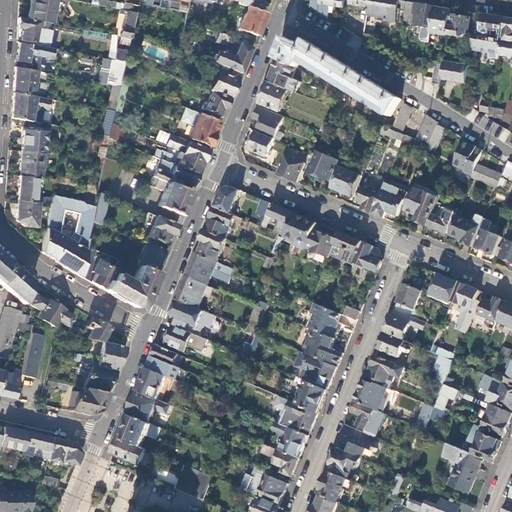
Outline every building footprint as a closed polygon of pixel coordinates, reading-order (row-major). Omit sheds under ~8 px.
[(49,23),(51,24),(56,0),(30,0),(26,19),(49,23)] [(143,0),(142,5),(185,13),(187,0),(143,0)] [(332,6),(345,8),(346,0),(314,0),(313,9),(329,20),(332,6)] [(370,0),(369,7),(365,34),(369,34),(371,24),(369,23),(370,16),(374,16),(382,18),(386,18),(386,21),(395,23),(398,8),(406,10),(405,15),(413,16),(415,4),(393,0),(370,0)] [(124,4),(109,1),(108,7),(121,10),(123,10),(124,4)] [(429,6),(415,4),(413,16),(412,26),(422,28),(420,40),(423,42),(429,43),(431,33),(435,7),(429,6)] [(250,7),(248,6),(238,29),(255,36),(265,13),(250,7)] [(453,15),(454,10),(443,8),(435,7),(431,33),(442,35),(441,38),(449,39),(450,35),(453,15)] [(121,10),(120,14),(127,16),(124,29),(122,28),(120,38),(130,40),(137,13),(123,10),(121,10)] [(480,31),(476,30),(472,50),(500,55),(506,18),(495,16),(484,14),(482,29),(480,31)] [(472,18),(453,15),(450,35),(460,37),(461,35),(465,36),(469,34),(469,29),(470,30),(472,18)] [(26,19),(17,17),(17,28),(22,29),(19,40),(35,43),(34,46),(46,48),(49,31),(48,31),(49,23),(26,19)] [(511,19),(506,18),(500,55),(509,57),(511,60),(511,59),(511,19)] [(226,44),(228,36),(217,33),(215,43),(225,46),(226,44)] [(365,34),(364,41),(373,46),(374,35),(369,34),(365,34)] [(117,37),(113,36),(109,60),(111,60),(113,60),(115,50),(117,37)] [(253,43),(232,36),(232,37),(228,36),(226,44),(237,49),(239,44),(250,49),(253,43)] [(130,40),(120,38),(119,44),(129,46),(130,40)] [(287,38),(278,60),(298,69),(301,61),(391,117),(402,99),(308,41),(305,46),(287,38)] [(140,41),(133,40),(131,50),(138,51),(140,41)] [(53,49),(46,48),(34,46),(19,43),(15,67),(35,71),(38,57),(52,59),(53,49)] [(205,54),(203,59),(219,66),(239,74),(246,60),(250,49),(239,44),(237,49),(236,52),(233,51),(231,57),(217,51),(216,55),(212,54),(211,57),(205,54)] [(127,53),(115,50),(113,60),(125,62),(126,57),(127,53)] [(132,60),(126,57),(125,62),(122,75),(121,82),(126,85),(132,60)] [(427,60),(418,59),(416,73),(425,74),(427,60)] [(122,75),(125,62),(113,60),(111,60),(108,72),(109,73),(122,75)] [(298,69),(278,60),(273,72),(269,82),(290,90),(296,73),(298,69)] [(470,66),(445,62),(442,80),(467,84),(470,66)] [(445,66),(437,64),(434,84),(441,85),(442,80),(445,66)] [(235,85),(239,74),(219,66),(209,91),(211,92),(229,100),(235,85)] [(47,73),(35,71),(15,67),(14,67),(12,92),(32,96),(34,82),(45,84),(47,73)] [(306,73),(298,69),(296,73),(304,77),(306,73)] [(109,73),(108,72),(105,84),(112,85),(120,87),(121,82),(122,75),(109,73)] [(290,90),(269,82),(264,94),(260,104),(281,112),(284,104),(286,101),(289,93),(292,95),(293,92),(290,90)] [(113,112),(120,87),(112,85),(106,110),(113,112)] [(51,100),(32,96),(12,92),(11,117),(41,123),(43,110),(49,111),(51,100)] [(226,106),(229,100),(211,92),(206,104),(204,103),(201,110),(207,112),(217,117),(219,117),(222,109),(225,110),(226,106)] [(490,112),(492,103),(483,101),(482,111),(490,112)] [(415,109),(405,104),(393,130),(404,134),(415,109)] [(261,122),(257,131),(275,139),(281,142),(285,134),(279,131),(285,117),(264,108),(259,106),(254,117),(253,119),(261,122)] [(214,136),(219,123),(216,121),(206,117),(184,108),(179,121),(193,127),(188,139),(209,147),(214,136)] [(504,110),(495,108),(494,116),(503,117),(504,110)] [(111,123),(113,112),(106,110),(100,135),(108,136),(111,124),(111,123)] [(120,115),(113,112),(111,123),(117,126),(120,115)] [(217,117),(207,112),(206,117),(216,121),(217,117)] [(359,123),(362,118),(351,114),(349,119),(359,123)] [(440,123),(428,116),(418,140),(421,141),(431,144),(439,125),(440,123)] [(120,128),(111,124),(108,136),(108,138),(116,142),(120,128)] [(447,129),(439,125),(431,144),(429,148),(437,152),(447,129)] [(383,133),(404,141),(407,135),(404,134),(393,130),(385,127),(383,133)] [(42,152),(44,152),(45,131),(22,130),(20,151),(42,152)] [(275,139),(257,131),(249,151),(267,158),(275,139)] [(202,163),(208,150),(186,142),(170,135),(165,147),(182,154),(181,155),(177,153),(175,159),(179,160),(177,166),(197,175),(202,163)] [(404,141),(419,147),(421,141),(418,140),(407,135),(404,141)] [(457,162),(455,164),(465,168),(467,173),(474,176),(479,164),(484,151),(478,148),(478,147),(466,142),(462,148),(457,162)] [(157,150),(154,157),(160,160),(168,163),(172,156),(157,150)] [(42,152),(20,151),(19,176),(36,177),(41,177),(42,152)] [(327,155),(317,151),(308,172),(331,182),(340,161),(330,157),(331,154),(328,153),(327,155)] [(286,155),(278,174),(289,179),(298,183),(306,164),(297,160),(293,159),(286,155)] [(195,182),(197,175),(177,166),(168,163),(160,160),(152,177),(158,179),(178,188),(180,182),(192,187),(195,182)] [(504,174),(479,164),(474,176),(472,179),(498,188),(504,174)] [(361,176),(341,168),(332,189),(352,197),(361,176)] [(36,177),(19,176),(17,201),(34,202),(36,177)] [(158,179),(152,177),(149,187),(154,189),(158,179)] [(184,206),(190,193),(178,188),(158,179),(154,189),(161,192),(162,189),(165,190),(158,208),(180,217),(184,206)] [(418,184),(416,188),(440,198),(442,194),(418,184)] [(373,214),(381,195),(364,187),(358,200),(365,203),(363,210),(365,211),(373,214)] [(218,201),(216,207),(232,214),(242,191),(234,188),(222,192),(218,201)] [(429,226),(433,215),(440,198),(416,188),(406,211),(419,217),(417,221),(429,226)] [(382,195),(381,195),(373,214),(378,216),(385,219),(388,212),(399,217),(406,200),(405,200),(396,196),(384,191),(382,195)] [(108,197),(97,192),(95,206),(92,221),(103,226),(108,197)] [(50,203),(45,229),(58,235),(58,232),(63,211),(65,198),(52,196),(51,199),(50,203)] [(81,215),(84,204),(80,202),(65,198),(63,211),(77,214),(81,215)] [(272,203),(264,200),(258,214),(266,217),(272,203)] [(37,227),(39,202),(34,202),(17,201),(15,222),(24,227),(37,227)] [(92,221),(95,206),(84,204),(81,215),(76,234),(72,232),(68,240),(64,239),(66,236),(58,232),(58,235),(45,229),(40,253),(63,265),(62,267),(81,277),(89,248),(87,247),(92,221)] [(287,210),(275,205),(271,216),(277,219),(276,221),(282,223),(280,228),(288,231),(291,224),(295,213),(287,210)] [(155,216),(157,212),(143,206),(141,210),(155,216)] [(232,214),(216,207),(211,218),(206,230),(227,239),(237,216),(232,214)] [(449,235),(458,213),(441,207),(438,216),(433,215),(429,226),(449,235)] [(155,216),(169,222),(171,217),(158,211),(157,212),(155,216)] [(81,215),(77,214),(72,232),(76,234),(81,215)] [(295,225),(291,224),(288,231),(285,236),(285,237),(297,242),(296,244),(307,249),(318,223),(308,218),(299,215),(295,225)] [(174,232),(177,225),(169,222),(155,216),(149,231),(147,230),(142,243),(145,244),(159,250),(162,244),(165,245),(169,235),(172,236),(174,232)] [(473,247),(485,218),(479,216),(476,223),(460,216),(452,236),(464,241),(463,243),(473,247)] [(280,228),(278,233),(285,236),(288,231),(280,228)] [(227,239),(206,230),(201,242),(196,253),(218,262),(228,239),(227,239)] [(504,238),(485,230),(478,248),(497,256),(504,238)] [(332,254),(339,239),(320,231),(312,250),(331,258),(332,254)] [(342,260),(348,263),(349,260),(355,263),(365,242),(353,237),(342,232),(339,239),(332,254),(343,258),(342,260)] [(511,241),(504,238),(497,256),(511,262),(511,241)] [(375,246),(365,242),(355,263),(352,272),(355,274),(359,264),(378,272),(383,261),(372,256),(372,254),(375,246)] [(276,259),(282,245),(277,243),(271,257),(276,259)] [(161,264),(165,252),(159,250),(145,244),(135,266),(137,267),(156,274),(161,264)] [(96,250),(89,248),(81,277),(88,281),(96,250)] [(210,286),(219,263),(218,262),(196,253),(191,265),(187,276),(207,285),(210,286)] [(31,283),(0,256),(0,285),(22,305),(31,283)] [(272,269),(276,259),(271,257),(270,257),(265,266),(272,269)] [(90,283),(102,289),(107,281),(110,283),(115,274),(116,272),(118,273),(124,262),(119,260),(113,271),(107,267),(109,264),(100,259),(92,272),(95,274),(90,283)] [(151,285),(156,274),(137,267),(131,284),(115,274),(110,283),(107,281),(102,289),(131,306),(144,303),(151,285)] [(452,279),(441,274),(432,295),(452,303),(453,301),(461,283),(452,279)] [(207,285),(187,276),(182,289),(177,299),(198,308),(207,285)] [(423,291),(406,283),(401,296),(395,309),(420,320),(423,313),(416,310),(423,291)] [(471,287),(461,283),(453,301),(473,309),(481,291),(471,287)] [(35,316),(53,327),(57,321),(67,327),(72,317),(62,311),(63,309),(46,299),(45,301),(35,295),(29,305),(39,311),(35,316)] [(485,300),(479,314),(488,318),(485,323),(490,328),(495,330),(498,322),(507,302),(502,300),(496,297),(493,304),(485,300)] [(198,308),(177,299),(174,305),(170,315),(177,318),(174,326),(200,336),(204,326),(211,329),(216,316),(198,308)] [(511,303),(507,302),(498,322),(511,326),(511,303)] [(342,314),(317,304),(313,313),(316,315),(311,328),(337,339),(341,329),(337,328),(342,314)] [(358,321),(362,311),(348,305),(344,315),(358,321)] [(448,315),(450,308),(445,305),(442,312),(448,315)] [(19,314),(20,312),(4,307),(0,319),(0,374),(1,372),(16,323),(19,314)] [(258,333),(267,310),(262,308),(253,331),(258,333)] [(411,324),(425,330),(428,323),(420,320),(395,309),(391,320),(386,332),(404,340),(411,324)] [(28,316),(19,314),(16,323),(20,323),(24,324),(26,325),(28,316)] [(108,328),(90,317),(85,327),(90,330),(85,338),(100,342),(108,328)] [(30,326),(20,371),(19,376),(33,378),(44,329),(30,326)] [(79,337),(82,332),(75,328),(75,329),(71,326),(66,334),(79,337)] [(203,352),(208,340),(200,336),(174,326),(167,344),(186,352),(188,346),(203,352)] [(337,339),(311,328),(308,338),(309,342),(304,352),(320,359),(339,367),(343,357),(336,354),(338,350),(333,348),(337,339)] [(410,342),(404,340),(386,332),(381,342),(379,348),(399,357),(405,344),(409,345),(410,342)] [(120,360),(125,348),(102,342),(98,359),(70,353),(68,360),(86,364),(92,365),(115,370),(120,360)] [(253,345),(246,342),(241,354),(248,357),(253,345)] [(183,356),(158,346),(156,351),(153,356),(175,365),(179,358),(182,359),(183,356)] [(511,350),(504,347),(502,354),(511,357),(511,354),(511,350)] [(455,362),(457,356),(447,352),(444,357),(446,357),(455,362)] [(402,378),(405,368),(376,355),(373,362),(372,365),(374,366),(370,376),(387,384),(391,374),(396,376),(402,378)] [(175,365),(153,356),(151,363),(148,368),(168,377),(176,380),(181,368),(175,365)] [(448,378),(455,362),(446,357),(436,381),(445,385),(446,383),(448,378)] [(339,367),(320,359),(313,377),(310,383),(329,390),(334,377),(339,367)] [(405,368),(420,374),(422,367),(408,361),(405,368)] [(110,383),(115,370),(92,365),(90,370),(84,385),(82,389),(105,394),(110,383)] [(168,377),(148,368),(142,382),(138,392),(158,400),(168,377)] [(12,374),(1,372),(0,374),(0,395),(4,397),(14,399),(19,376),(20,371),(13,369),(12,374)] [(306,374),(304,380),(309,382),(310,383),(313,377),(306,374)] [(392,389),(396,376),(391,374),(387,384),(386,387),(389,388),(392,389)] [(511,385),(507,383),(487,375),(482,388),(492,392),(489,399),(497,403),(511,409),(511,385)] [(445,385),(436,381),(435,380),(433,385),(439,388),(435,396),(440,398),(445,385)] [(377,385),(365,381),(361,391),(357,401),(376,410),(380,411),(389,388),(386,387),(377,383),(377,385)] [(325,401),(329,390),(310,383),(309,382),(306,390),(304,389),(301,396),(303,397),(299,405),(319,413),(325,401)] [(456,400),(460,391),(445,385),(440,398),(436,408),(444,411),(450,398),(456,400)] [(384,413),(393,390),(392,389),(389,388),(380,411),(382,412),(384,413)] [(72,392),(68,411),(87,416),(99,410),(102,402),(105,394),(82,389),(81,394),(72,392)] [(158,400),(138,392),(134,403),(129,415),(150,423),(159,400),(158,400)] [(489,399),(487,402),(494,405),(511,412),(511,409),(497,403),(489,399)] [(376,410),(357,401),(353,410),(352,412),(362,416),(358,426),(368,430),(376,410)] [(431,419),(436,408),(435,408),(426,404),(416,427),(421,429),(426,431),(431,419)] [(319,413),(299,405),(295,414),(298,415),(301,417),(298,425),(312,431),(316,422),(319,413)] [(511,418),(511,412),(494,405),(491,412),(501,416),(499,421),(509,425),(511,422),(511,418)] [(444,411),(436,408),(431,419),(442,423),(446,412),(444,411)] [(382,412),(380,411),(376,410),(368,430),(358,426),(357,428),(373,436),(382,412)] [(501,416),(491,412),(485,424),(477,420),(475,424),(476,425),(486,429),(504,437),(506,432),(509,425),(499,421),(501,416)] [(150,423),(129,415),(123,428),(119,438),(141,447),(147,435),(151,424),(150,423)] [(157,439),(161,428),(151,424),(147,435),(157,439)] [(381,439),(373,436),(357,428),(347,424),(343,434),(342,437),(353,442),(349,453),(362,458),(363,458),(367,448),(376,452),(381,439)] [(272,425),(270,430),(281,435),(283,430),(272,425)] [(476,425),(465,450),(485,458),(494,462),(497,455),(498,452),(496,451),(500,440),(483,434),(486,429),(476,425)] [(13,429),(3,426),(0,437),(0,446),(17,451),(18,447),(23,449),(23,445),(26,432),(13,429)] [(310,436),(290,427),(280,450),(300,459),(305,448),(310,436)] [(416,454),(426,431),(421,429),(411,452),(416,454)] [(37,434),(26,432),(23,445),(33,448),(31,456),(46,460),(51,438),(37,434)] [(221,436),(216,434),(210,448),(218,451),(221,446),(218,445),(221,436)] [(61,440),(51,438),(46,460),(46,461),(62,465),(63,462),(76,465),(80,454),(73,443),(61,440)] [(141,447),(119,438),(116,445),(113,453),(141,465),(147,450),(141,447)] [(465,450),(450,444),(445,456),(460,462),(450,484),(470,493),(485,458),(465,450)] [(349,453),(337,448),(333,458),(328,471),(348,479),(353,466),(358,468),(362,458),(349,453)] [(300,459),(280,450),(275,463),(284,467),(282,472),(293,477),(296,468),(300,459)] [(195,483),(200,471),(186,466),(182,477),(195,483)] [(287,491),(290,484),(269,475),(270,473),(256,467),(252,476),(248,474),(242,489),(261,497),(281,505),(287,491)] [(214,477),(200,471),(195,483),(182,477),(178,489),(204,500),(214,477)] [(338,502),(344,489),(351,491),(355,482),(348,479),(328,471),(323,483),(318,493),(321,494),(338,502)] [(402,487),(407,477),(401,474),(397,485),(402,487)] [(42,477),(41,484),(55,488),(57,480),(42,477)] [(0,489),(0,511),(3,511),(2,511),(29,511),(29,492),(3,493),(3,489),(0,489)] [(321,494),(315,507),(313,506),(310,511),(335,511),(339,502),(338,502),(321,494)] [(278,511),(281,505),(261,497),(254,511),(278,511)] [(461,511),(472,511),(474,508),(463,503),(461,507),(443,500),(439,508),(428,503),(425,509),(412,503),(409,508),(417,511),(459,511),(460,511),(461,511)]
